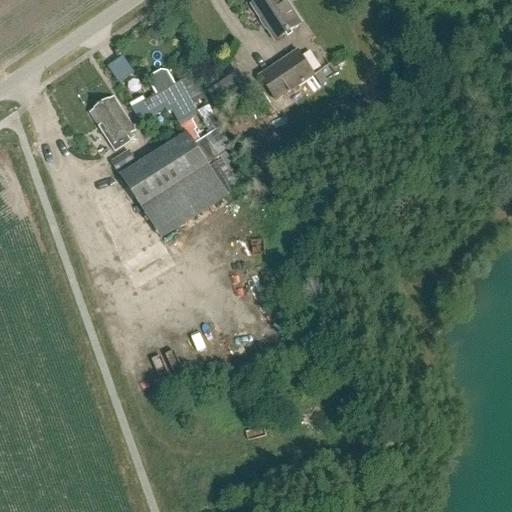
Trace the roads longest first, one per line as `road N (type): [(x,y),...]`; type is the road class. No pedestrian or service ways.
road 1 (track): [(222,450),(149,441),(19,78)]
road 2 (track): [(0,91),(133,0)]
